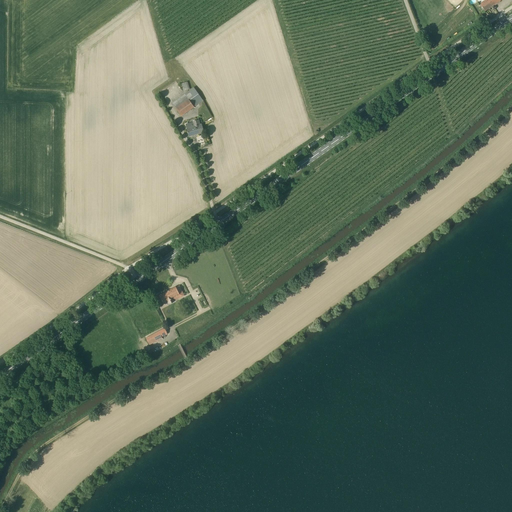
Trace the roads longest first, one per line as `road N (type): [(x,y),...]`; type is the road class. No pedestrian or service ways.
road 1 (primary): [(138,278),(434,71)]
road 2 (primary): [(0,375),(138,278)]
road 3 (unclassified): [(138,278),(0,217)]
